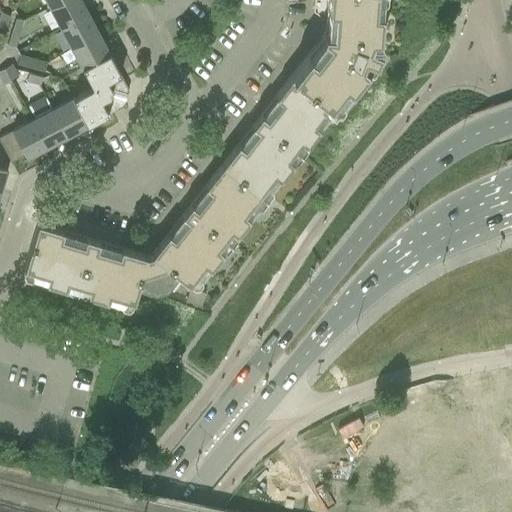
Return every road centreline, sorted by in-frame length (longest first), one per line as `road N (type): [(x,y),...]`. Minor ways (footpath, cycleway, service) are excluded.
road 1 (secondary): [(511,121),(442,158),(388,209),(137,511)]
road 2 (secondary): [(176,511),(354,304),(449,234),(511,207)]
road 3 (residential): [(188,111),(175,149),(92,194),(40,179),(24,192)]
road 4 (residential): [(188,111),(126,0)]
